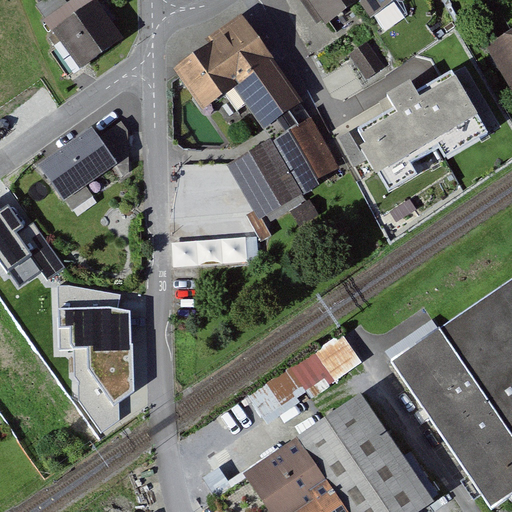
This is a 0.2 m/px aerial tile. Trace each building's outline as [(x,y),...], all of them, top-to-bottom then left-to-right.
[(85,0),(54,21),(89,72),(124,49),(91,0),(85,0)] [(307,0),(328,31),(369,3),(379,17),(403,0),(307,0)] [(269,132),(305,107),(245,21),(216,41),(219,46),(180,73),(208,113),(241,91),(269,132)] [(511,40),(495,51),(511,78),(511,40)] [(372,46),(353,59),(369,82),(388,70),(372,46)] [(388,113),(353,134),(387,190),(481,134),(445,73),(409,95),(403,84),(379,98),(388,113)] [(276,148),(304,194),(340,172),(312,126),(276,148)] [(46,168),(69,203),(123,166),(99,132),(46,168)] [(234,169),(267,224),(307,199),(304,194),(276,148),(274,145),(234,169)] [(4,200),(0,202),(0,257),(30,236),(4,200)] [(250,266),(248,242),(176,248),(178,272),(250,266)] [(511,283),(387,367),(484,511),(486,511),(511,495),(511,283)] [(66,289),(57,289),(59,351),(72,351),(75,379),(79,387),(79,403),(101,434),(118,423),(118,406),(132,394),(129,316),(117,313),(119,298),(66,289)] [(270,422),(308,392),(315,401),(365,361),(341,332),(254,401),(270,422)] [(340,511),(418,511),(429,505),(356,396),(291,439),(340,511)] [(340,511),(291,439),(236,476),(259,511),(340,511)]
